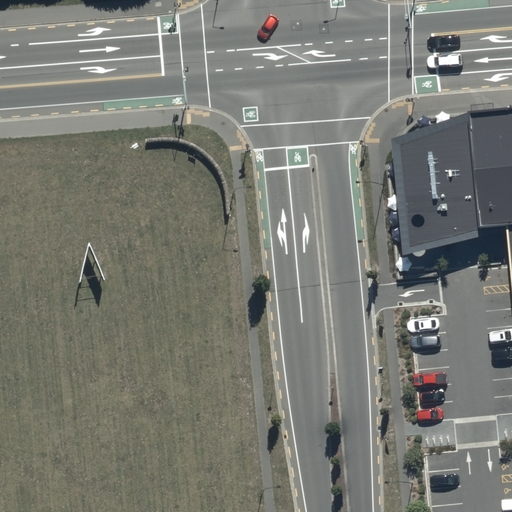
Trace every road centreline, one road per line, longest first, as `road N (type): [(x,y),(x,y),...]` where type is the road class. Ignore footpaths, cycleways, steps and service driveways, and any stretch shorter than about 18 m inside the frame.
road 1 (tertiary): [(321,56),(361,511)]
road 2 (tertiary): [(318,511),(283,134),(265,61)]
road 3 (secondary): [(0,81),(265,61)]
road 4 (secondary): [(321,56),(511,39)]
